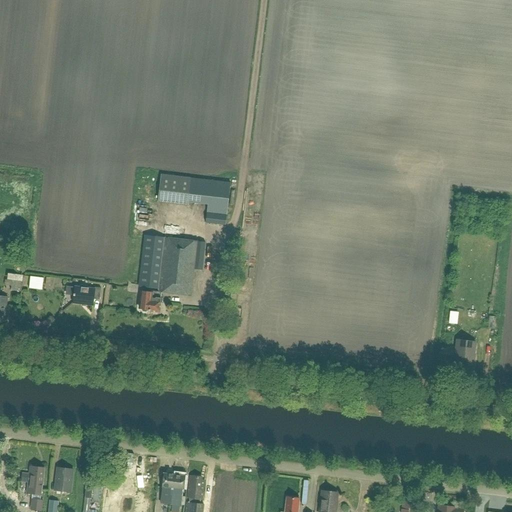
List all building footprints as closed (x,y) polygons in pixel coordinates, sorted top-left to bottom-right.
[(231,183),(211,180),(205,223),(225,225),(231,183)] [(161,189),(161,199),(186,200),(186,189),(161,189)] [(142,287),(141,291),(139,309),(158,312),(159,304),(161,292),(190,296),(193,269),(201,270),(205,243),(164,238),(145,236),(138,287),(142,287)] [(74,295),(73,303),(92,305),(93,299),(99,300),(101,288),(94,287),(94,289),(67,286),(66,294),(74,295)] [(456,325),(458,313),(450,312),(448,324),(456,325)] [(461,370),(461,373),(473,374),(475,355),(474,354),(475,343),(456,340),(454,357),(460,357),(459,370),(461,370)] [(41,495),(44,467),(30,466),(29,473),(22,473),(21,482),(28,482),(27,493),(41,495)] [(70,492),(73,469),(58,467),(55,490),(70,492)] [(162,493),(161,503),(171,504),(174,475),(163,474),(161,493),(162,493)] [(171,504),(180,506),(181,496),(183,496),(185,476),(174,475),(171,504)] [(200,504),(200,499),(202,499),(204,480),(202,480),(202,478),(192,476),(192,479),(190,479),(187,497),(189,498),(189,502),(187,502),(185,511),(202,511),(203,504),(200,504)] [(94,503),(94,504),(101,505),(103,488),(96,487),(97,478),(90,477),(87,503),(94,503)] [(146,511),(147,507),(142,506),(143,499),(132,498),(134,481),(123,479),(123,484),(108,482),(106,503),(108,503),(107,511),(146,511)] [(335,511),(337,493),(322,491),(319,511),(335,511)] [(297,511),(299,498),(286,497),(284,511),(297,511)] [(42,511),(43,500),(40,500),(31,499),(30,510),(42,511)] [(50,500),(48,511),(57,511),(59,501),(50,500)] [(416,511),(417,510),(413,510),(414,502),(403,500),(401,511),(416,511)]
